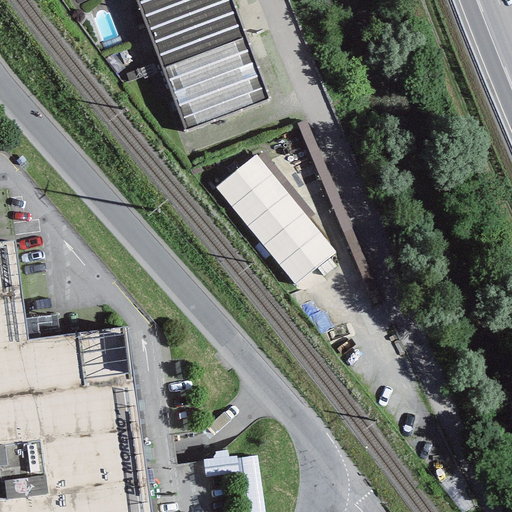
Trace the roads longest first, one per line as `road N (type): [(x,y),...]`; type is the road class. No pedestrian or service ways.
road 1 (unclassified): [(0,82),(301,426),(343,506)]
road 2 (unclassified): [(275,0),(484,493)]
road 3 (unknown): [(186,511),(160,461),(141,323),(0,191)]
